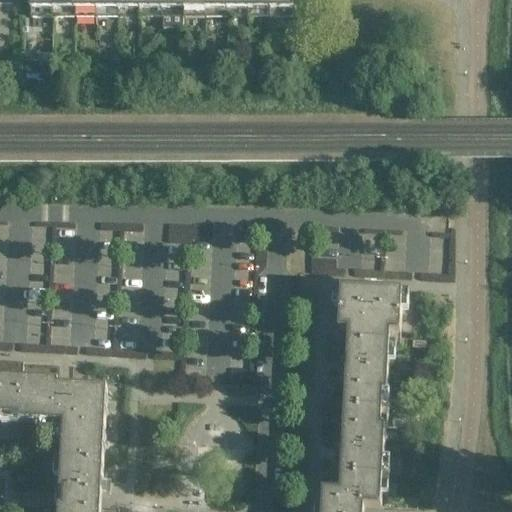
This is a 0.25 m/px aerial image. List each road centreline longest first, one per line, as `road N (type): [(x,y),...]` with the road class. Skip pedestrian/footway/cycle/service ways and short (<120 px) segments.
road 1 (residential): [(266,511),(279,215)]
road 2 (residential): [(279,215),(0,211)]
road 3 (residential): [(279,215),(418,220)]
